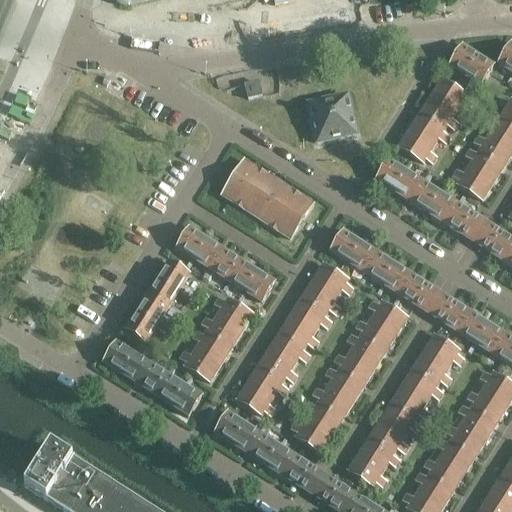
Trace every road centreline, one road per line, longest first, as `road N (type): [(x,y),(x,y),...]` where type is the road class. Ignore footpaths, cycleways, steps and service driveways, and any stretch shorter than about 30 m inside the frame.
road 1 (residential): [(134,66),(457,28)]
road 2 (residential): [(305,511),(456,272)]
road 3 (residential): [(457,28),(344,200)]
road 4 (residential): [(191,448),(299,273)]
road 5 (residential): [(75,373),(182,201)]
road 6 (residential): [(0,192),(70,47)]
road 7 (residential): [(191,448),(75,373)]
road 8 (residential): [(299,273),(182,201)]
road 9 (residential): [(344,200),(230,128)]
road 10 (residential): [(456,272),(344,200)]
road 11 (residential): [(293,511),(191,448)]
